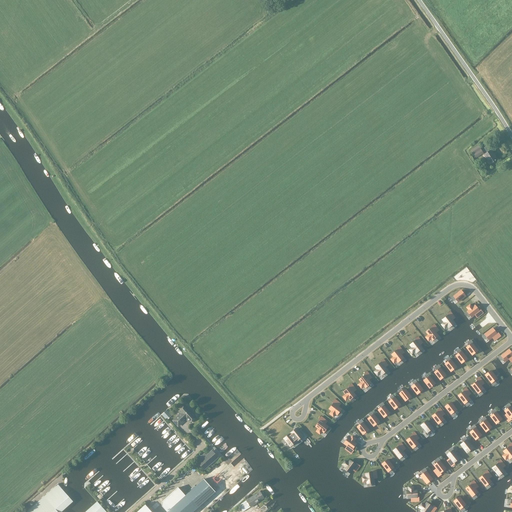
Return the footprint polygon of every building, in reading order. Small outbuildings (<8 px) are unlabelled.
[(478,146),(471,151),(476,158),(483,154),(478,146)] [(491,151),(487,153),(484,155),(489,165),(497,161),(493,155),(494,155),(491,151)] [(456,293),(453,295),(454,296),(453,296),(456,299),(458,302),(465,297),(460,291),(458,293),(456,294),(456,293)] [(470,305),(466,308),(468,311),(467,312),(469,315),(471,317),(474,315),(479,312),(479,311),(474,306),(472,308),(470,305)] [(451,326),(454,323),(452,321),(448,316),(442,320),(444,323),(441,325),(444,328),(447,326),(448,328),(451,326)] [(436,333),(432,328),(426,333),(428,335),(425,337),(428,341),(431,339),(432,340),(435,338),(438,336),(436,333)] [(492,329),(484,335),(485,335),(487,338),(489,340),(492,338),(496,334),(492,329)] [(412,348),(409,350),(412,354),(415,351),(416,353),(419,351),(422,348),(419,346),(416,341),(410,345),(412,348)] [(476,348),(474,346),(475,346),(473,343),(472,344),(469,346),(466,348),(472,355),(478,351),(476,348)] [(501,356),(503,359),(505,362),(508,359),(511,356),(511,354),(508,350),(506,352),(504,354),(503,353),(501,355),(501,356)] [(393,357),(391,359),(393,363),(396,361),(397,362),(398,362),(400,360),(403,358),(401,355),(397,351),(392,355),(393,357)] [(458,354),(456,356),(461,363),(467,359),(461,352),(458,354)] [(448,362),(445,365),(450,372),(456,367),(451,360),(450,360),(448,362)] [(377,370),(374,372),(377,376),(380,373),(381,375),(382,375),(384,373),(387,371),(385,368),(381,363),(375,367),(377,370)] [(437,371),(434,373),(440,380),(445,375),(444,373),(442,371),(443,371),(441,368),(440,369),(440,368),(437,371)] [(491,371),(485,375),(487,378),(489,380),(488,381),(490,383),(491,383),(494,381),(497,379),(491,371)] [(361,383),(358,385),(361,388),(364,386),(365,388),(368,385),(371,383),(369,380),(365,376),(359,380),(361,383)] [(426,379),(423,381),(429,388),(435,384),(429,377),(426,379)] [(477,382),(471,386),(473,388),(475,391),(474,391),(476,394),(477,393),(477,394),(481,391),(483,389),(481,386),(477,381),(477,382)] [(414,385),(411,387),(417,394),(423,390),(417,383),(414,385)] [(355,395),(353,393),(349,388),(344,392),(345,395),(343,397),(345,401),(348,398),(349,400),(355,395)] [(400,394),(399,394),(405,401),(411,397),(405,389),(403,391),(400,394)] [(470,399),(467,397),(464,392),(458,396),(464,404),(467,402),(470,399)] [(389,402),(394,409),(400,405),(394,398),(391,400),(389,402)] [(451,403),(445,407),(447,409),(448,411),(447,412),(449,414),(451,413),(452,414),(453,412),(456,410),(451,403)] [(341,409),(338,407),(333,404),(329,409),(332,411),(329,414),(333,417),(335,414),(337,415),(339,412),(341,409)] [(181,414),(173,421),(178,426),(184,421),(183,420),(185,418),(189,423),(195,417),(185,406),(179,412),(181,414)] [(381,408),(378,411),(384,417),(389,413),(387,411),(386,409),(387,408),(385,406),(384,406),(381,408)] [(166,410),(161,415),(166,421),(172,416),(166,410)] [(438,412),(432,416),(438,424),(441,422),(444,420),(441,417),(438,412)] [(493,415),(490,417),(496,424),(502,419),(500,417),(498,415),(499,415),(497,412),(496,413),(496,412),(493,415)] [(370,417),(368,419),(373,426),(379,422),(373,415),(370,417)] [(483,423),(480,425),(486,432),(491,427),(489,425),(488,423),(489,423),(487,420),(486,421),(486,420),(483,423)] [(322,431),(323,433),(328,427),(325,425),(320,421),(316,427),(318,429),(316,432),(320,434),(322,431)] [(427,421),(421,426),(423,428),(424,430),(424,431),(425,433),(427,432),(428,432),(430,431),(432,429),(427,421)] [(363,435),(368,430),(365,426),(365,425),(364,423),(363,423),(357,427),(363,435)] [(472,431),(470,433),(475,440),(481,435),(479,433),(478,431),(477,428),(476,429),(475,428),(472,431)] [(300,439),(302,437),(300,434),(303,432),(301,429),(298,431),(297,429),(291,433),(291,434),(290,435),(290,434),(289,435),(284,439),(290,446),(292,445),(300,439)] [(344,444),(347,446),(352,449),(356,444),(353,442),(356,439),(352,436),(350,439),(348,438),(344,444)] [(412,436),(406,441),(412,448),(413,448),(415,446),(418,444),(416,441),(412,436)] [(467,441),(466,440),(463,443),(461,445),(467,453),(472,448),(470,446),(469,443),(468,440),(467,441)] [(399,447),(393,451),(399,459),(402,456),(405,454),(402,451),(405,449),(401,443),(397,445),(399,447)] [(505,454),(502,456),(505,460),(508,458),(509,459),(511,457),(511,456),(511,451),(509,447),(503,452),(505,454)] [(453,463),(459,459),(457,456),(455,454),(456,453),(454,451),(453,451),(450,453),(447,455),(449,458),(453,463)] [(206,456),(204,453),(197,460),(199,462),(198,463),(204,470),(212,462),(217,458),(211,452),(206,456)] [(393,468),(387,460),(382,464),(388,472),(393,468)] [(352,470),(355,465),(350,461),(348,463),(345,461),(342,465),(345,467),(344,469),(347,471),(350,473),(352,470)] [(440,462),(440,461),(436,464),(434,466),(436,469),(440,473),(445,469),(444,466),(442,464),(441,461),(440,462)] [(498,464),(493,468),(494,471),(496,473),(495,474),(497,476),(498,476),(501,474),(504,472),(502,468),(498,464)] [(175,478),(182,487),(197,473),(191,466),(187,470),(188,470),(183,475),(181,473),(175,478)] [(423,474),(420,476),(426,484),(432,479),(430,477),(428,475),(429,474),(427,471),(426,472),(423,474)] [(374,483),(373,479),(372,473),(365,474),(366,477),(362,478),(363,482),(366,482),(366,484),(367,484),(374,483)] [(485,474),(479,479),(481,481),(483,484),(482,484),(484,487),(485,486),(488,484),(491,482),(488,479),(485,474)] [(204,480),(186,496),(178,488),(162,502),(162,506),(166,511),(193,511),(215,492),(204,480)] [(61,511),(73,502),(61,488),(60,488),(60,487),(57,484),(55,486),(55,487),(31,508),(31,507),(28,510),(28,511),(26,511),(106,511),(97,502),(85,511),(61,511)] [(469,494),(471,497),(471,496),(472,497),(475,494),(477,492),(475,489),(471,485),(466,489),(468,492),(469,494)] [(413,491),(413,487),(408,487),(409,491),(407,491),(407,495),(407,498),(411,498),(417,498),(416,491),(413,491)] [(251,507),(256,504),(264,498),(260,491),(246,500),(251,507)] [(457,507),(459,510),(459,509),(460,509),(463,507),(465,505),(459,497),(454,502),(456,504),(457,507)] [(422,504),(419,507),(422,509),(421,511),(428,511),(432,508),(432,507),(426,503),(424,506),(422,504)]
